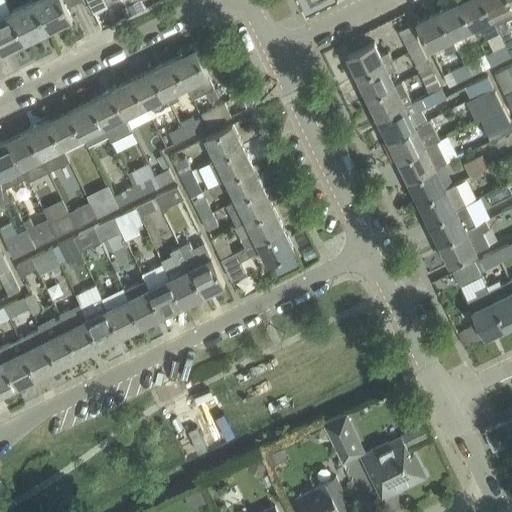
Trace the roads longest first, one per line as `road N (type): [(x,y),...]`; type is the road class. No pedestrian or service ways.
road 1 (residential): [(0,440),(372,252)]
road 2 (residential): [(0,102),(221,0)]
road 3 (unclassified): [(372,252),(275,55)]
road 4 (unclassified): [(445,400),(372,252)]
road 5 (residential): [(275,55),(387,0)]
